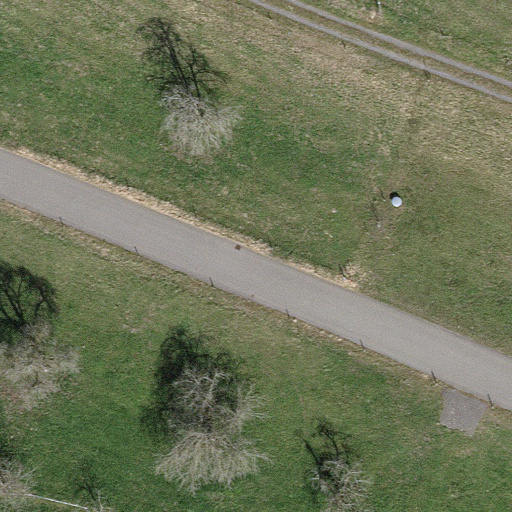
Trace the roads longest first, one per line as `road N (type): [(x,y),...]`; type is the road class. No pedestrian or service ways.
road 1 (unclassified): [(511,387),(0,175)]
road 2 (track): [(258,0),(511,98)]
